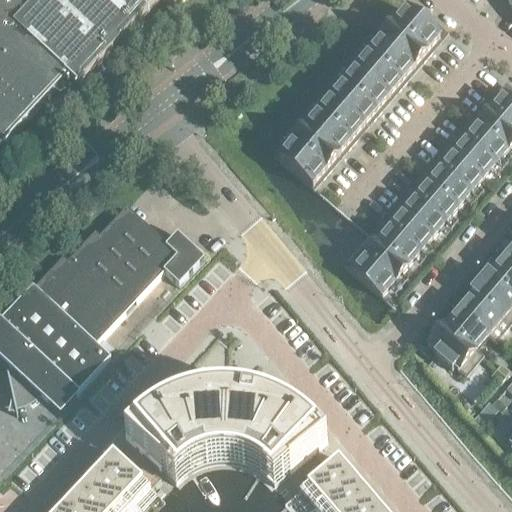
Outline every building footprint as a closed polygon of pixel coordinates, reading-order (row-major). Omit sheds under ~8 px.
[(0,0),(0,150),(66,80),(78,91),(162,1),(174,12),(185,0),(0,0)] [(394,29),(429,59),(434,54),(432,52),(440,43),(422,28),(428,22),(416,11),(410,18),(407,14),(394,29)] [(429,59),(394,29),(381,44),(415,73),(421,65),(423,66),(429,59)] [(415,73),(381,44),(369,59),(404,89),(409,83),(407,82),(415,73)] [(404,89),(369,59),(356,74),(389,102),(396,94),(398,95),(404,89)] [(389,102),(356,74),(343,89),(378,118),(383,113),(382,111),(389,102)] [(378,118),(343,89),(331,103),(364,132),(371,123),(373,125),(378,118)] [(488,110),(511,130),(511,104),(504,98),(499,103),(496,101),(488,110)] [(364,132),(331,103),(318,118),(353,148),(358,142),(357,140),(364,132)] [(511,149),(511,130),(488,110),(479,121),(482,123),(479,127),(509,153),(511,149)] [(353,148),(318,118),(305,133),(338,162),(346,153),(348,154),(353,148)] [(509,153),(479,127),(474,132),(471,130),(463,139),(496,168),(509,153)] [(338,162),(305,133),(292,148),(327,178),(333,171),(332,169),(338,162)] [(496,168),(463,139),(454,150),(457,152),(454,156),(484,182),(496,168)] [(327,178),(292,148),(280,163),(313,191),(321,182),(323,183),(327,178)] [(484,182),(454,156),(449,162),(446,159),(438,168),(471,197),(484,182)] [(471,197),(438,168),(429,179),(432,181),(428,186),(459,212),(471,197)] [(421,189),(413,197),(446,226),(459,212),(428,186),(424,191),(421,189)] [(446,226),(413,197),(404,208),(407,211),(403,215),(434,241),(446,226)] [(204,263),(180,241),(174,241),(167,249),(127,212),(100,241),(96,237),(68,266),(64,262),(35,292),(33,290),(29,294),(27,292),(27,291),(27,290),(12,302),(17,306),(0,324),(0,360),(13,373),(8,377),(8,375),(6,375),(14,408),(20,407),(26,404),(32,400),(37,395),(47,405),(64,388),(77,400),(111,363),(96,350),(164,277),(179,290),(204,263)] [(395,218),(388,227),(421,255),(434,241),(403,215),(399,220),(395,218)] [(421,255),(388,227),(379,237),(382,240),(378,244),(409,270),(421,255)] [(371,247),(363,256),(396,285),(409,270),(378,244),(374,249),(371,247)] [(511,251),(503,262),(511,269),(511,251)] [(396,285),(363,256),(354,267),(357,269),(352,275),(382,301),(396,285)] [(489,276),(486,279),(511,300),(511,269),(503,262),(490,277),(489,276)] [(511,330),(511,327),(511,300),(486,279),(471,296),(473,297),(511,330)] [(496,347),(511,330),(473,297),(457,315),(487,341),(488,340),(496,347)] [(457,315),(442,333),(480,366),(484,361),(476,354),(487,341),(457,315)] [(467,381),(480,366),(442,333),(429,348),(438,357),(435,360),(452,374),(455,371),(467,381)] [(496,374),(506,381),(511,375),(502,367),(496,374)] [(500,388),(506,381),(496,374),(491,380),(500,388)] [(129,437),(126,441),(176,488),(178,487),(182,483),(184,481),(187,479),(190,477),(194,474),(196,473),(200,472),(202,471),(206,469),(209,469),(212,468),(214,467),(217,467),(219,467),(221,467),(226,467),(230,467),(233,467),(239,468),(241,469),(245,470),(247,471),(249,472),(254,474),(256,475),(259,477),(261,478),(263,480),(266,482),(267,483),(270,486),(273,489),(274,490),(327,445),(325,442),(322,440),(320,437),(318,436),(316,433),(312,429),(307,426),(305,424),(301,421),(298,419),(294,417),(292,415),(286,412),(283,410),(279,409),(275,407),(272,406),(269,405),(263,403),(264,402),(263,402),(263,403),(257,402),(259,391),(236,387),(235,398),(229,398),(230,396),(229,396),(229,397),(225,397),(221,397),(215,397),(213,398),(207,398),(204,399),(199,399),(196,400),(192,401),(187,403),(184,403),(181,404),(174,407),(170,409),(167,410),(162,413),(155,417),(153,418),(149,420),(146,422),(144,424),(139,428),(135,431),(132,434),(129,437)] [(507,411),(498,403),(492,409),(502,417),(507,411)] [(113,457),(97,474),(134,509),(150,492),(113,457)] [(339,462),(300,495),(314,511),(317,511),(355,481),(339,462)] [(97,474),(82,491),(103,511),(131,511),(134,509),(97,474)] [(355,481),(317,511),(352,511),(369,498),(355,481)] [(103,511),(82,491),(66,508),(70,511),(103,511)] [(381,511),(369,498),(352,511),(381,511)]
